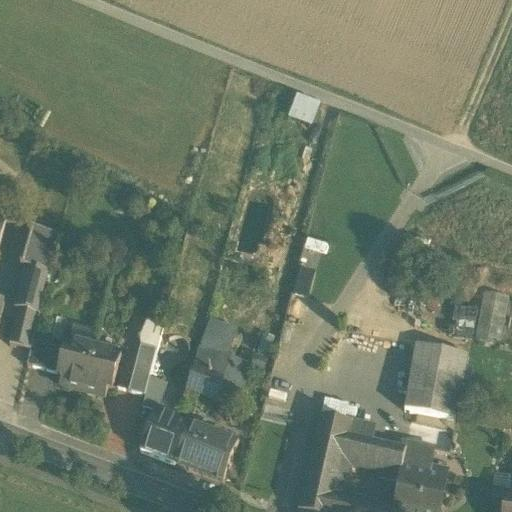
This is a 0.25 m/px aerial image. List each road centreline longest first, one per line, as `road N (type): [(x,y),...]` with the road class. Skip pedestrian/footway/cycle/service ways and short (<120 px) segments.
road 1 (unclassified): [(84,0),(511,177)]
road 2 (unknown): [(288,511),(320,414),(455,154)]
road 3 (secondary): [(0,434),(205,511)]
road 4 (track): [(455,154),(511,16)]
